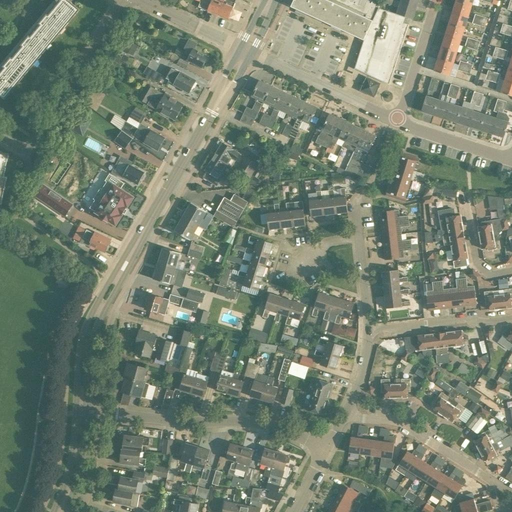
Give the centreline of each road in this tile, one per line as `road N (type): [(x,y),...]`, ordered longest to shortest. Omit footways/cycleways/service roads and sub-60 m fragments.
road 1 (primary): [(79,412),(95,316),(245,51)]
road 2 (residential): [(325,450),(268,424),(79,412)]
road 3 (residential): [(121,0),(35,146),(0,135)]
road 4 (residential): [(511,493),(400,424),(343,416)]
road 5 (residential): [(396,120),(245,51)]
road 6 (residential): [(367,329),(511,319)]
road 7 (residential): [(396,120),(436,0)]
road 8 (residential): [(367,329),(356,205)]
road 9 (residential): [(511,159),(396,120)]
